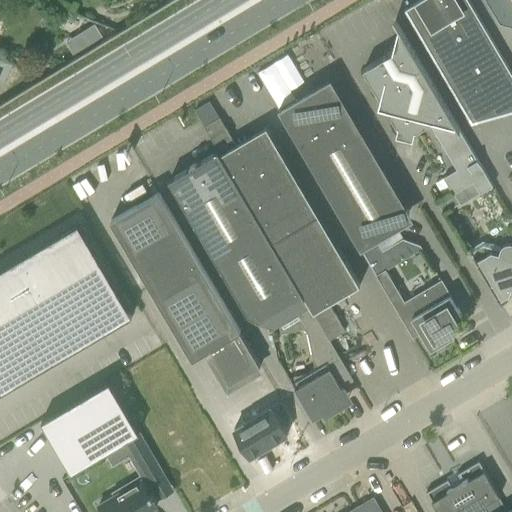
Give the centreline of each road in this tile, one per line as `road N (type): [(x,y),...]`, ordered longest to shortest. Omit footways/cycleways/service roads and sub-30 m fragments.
road 1 (secondary): [(0,170),(277,0)]
road 2 (unclassified): [(255,511),(511,360)]
road 3 (secondary): [(219,0),(0,129)]
